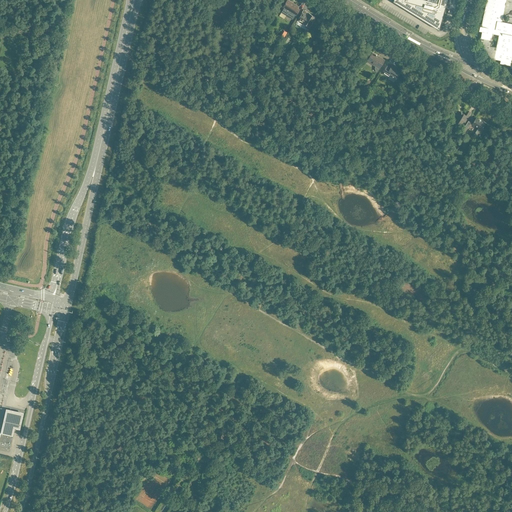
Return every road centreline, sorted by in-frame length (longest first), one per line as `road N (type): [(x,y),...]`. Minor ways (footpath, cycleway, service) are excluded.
road 1 (unclassified): [(511,114),(325,0)]
road 2 (secondary): [(45,340),(4,511)]
road 3 (secondary): [(92,176),(132,8)]
road 4 (secondary): [(20,511),(60,345)]
road 5 (secondary): [(68,308),(92,176)]
road 6 (secondary): [(92,176),(73,215),(55,300)]
